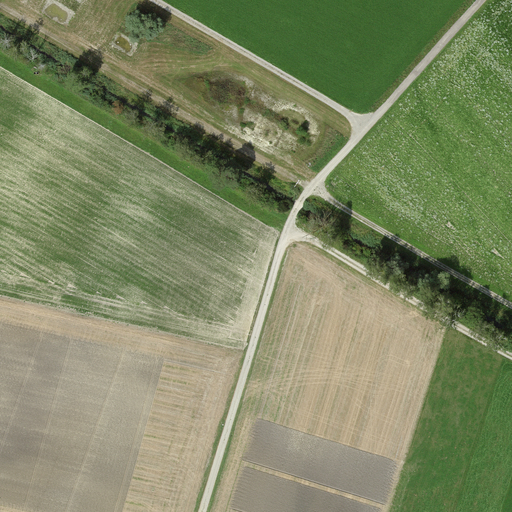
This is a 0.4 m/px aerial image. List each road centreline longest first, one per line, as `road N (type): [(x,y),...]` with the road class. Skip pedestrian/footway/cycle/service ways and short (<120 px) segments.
road 1 (track): [(511,307),(0,6)]
road 2 (track): [(312,188),(287,230),(201,511)]
road 3 (track): [(287,230),(511,358)]
road 4 (track): [(312,188),(480,0)]
road 5 (track): [(155,0),(367,124)]
